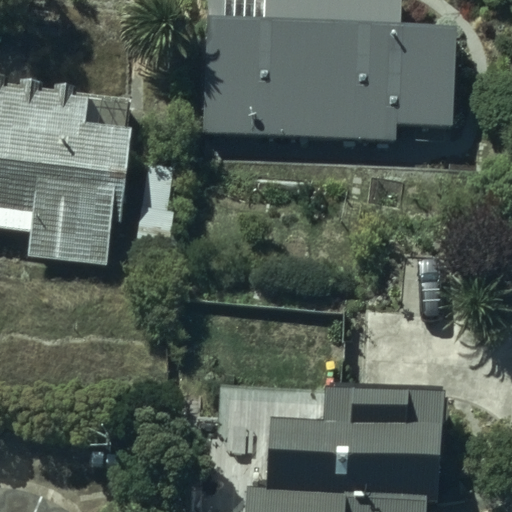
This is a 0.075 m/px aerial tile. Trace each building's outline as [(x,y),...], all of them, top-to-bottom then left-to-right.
[(444,40),(396,38),(397,0),(194,0),(194,97),(193,145),(390,151),(390,135),(441,137),(444,40)] [(114,103),(0,88),(0,233),(22,235),(20,267),(101,273),(114,103)] [(171,170),(139,168),(132,270),(164,272),(171,170)] [(416,511),(424,511),(427,511),(433,406),(318,399),(316,428),(259,424),(255,496),(236,495),(235,511),(416,511)] [(54,511),(46,506),(3,492),(0,492),(0,511),(54,511)]
